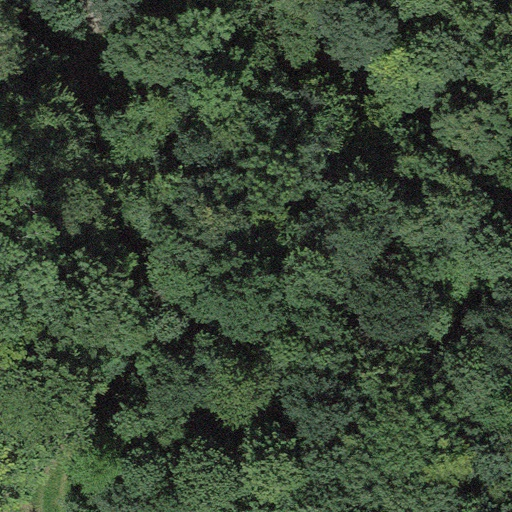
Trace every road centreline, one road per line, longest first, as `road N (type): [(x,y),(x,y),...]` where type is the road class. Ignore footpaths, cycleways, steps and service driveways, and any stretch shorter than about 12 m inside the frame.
road 1 (track): [(0,471),(42,443),(71,381),(81,317),(83,0)]
road 2 (track): [(511,195),(293,0)]
